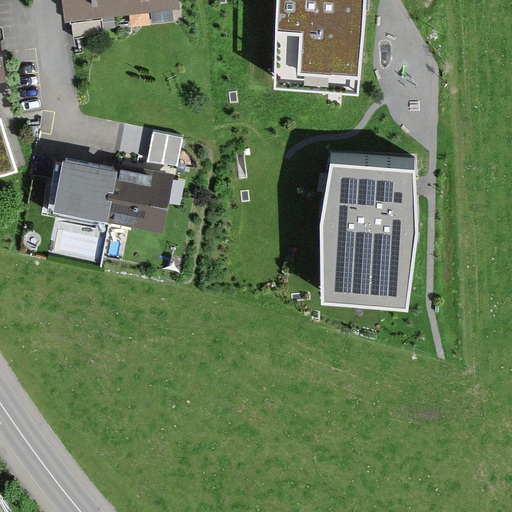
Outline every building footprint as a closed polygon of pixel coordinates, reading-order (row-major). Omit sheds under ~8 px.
[(181,0),(66,0),(69,18),(182,2),(181,0)] [(276,0),(272,72),(353,82),(367,0),(276,0)] [(0,177),(23,171),(1,106),(0,90),(0,177)] [(416,153),(333,146),(319,216),(323,288),(409,296),(417,228),(416,153)] [(174,174),(56,150),(45,204),(163,228),(174,174)]
